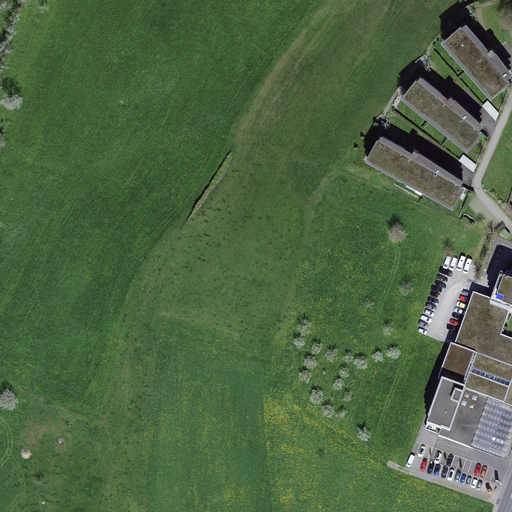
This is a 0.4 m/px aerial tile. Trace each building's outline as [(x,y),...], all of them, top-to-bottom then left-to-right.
[(461,25),(441,43),(491,97),(511,79),(461,25)] [(401,97),(464,150),(480,131),(417,78),(401,97)] [(360,156),(451,206),(462,186),(372,136),(360,156)] [(502,278),(494,301),(492,305),(510,312),(511,312),(511,269),(508,280),(502,278)] [(492,305),(494,301),(474,294),(455,348),(451,347),(439,381),(444,383),(489,399),(511,406),(511,341),(501,337),(510,312),(492,305)] [(489,399),(444,383),(428,428),(473,444),(489,399)]
